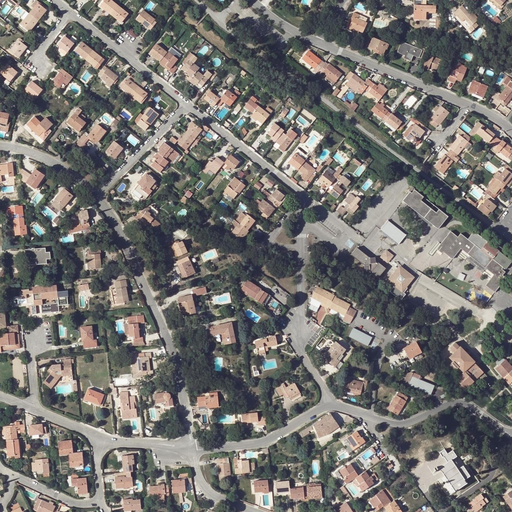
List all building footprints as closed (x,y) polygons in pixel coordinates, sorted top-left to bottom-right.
[(25,20),(21,25),(29,31),(47,10),(40,5),(41,4),(36,0),(33,0),(29,5),(34,9),(29,14),(25,20)] [(104,0),(100,6),(111,14),(118,6),(110,0),(104,0)] [(422,0),(417,0),(414,0),(413,16),(426,17),(426,13),(426,12),(436,12),(436,6),(426,6),(426,7),(422,7),(421,6),(422,0)] [(488,0),(500,10),(507,1),(505,0),(488,0)] [(118,6),(111,14),(122,23),(128,14),(118,6)] [(462,6),(454,13),(462,22),(465,20),(471,26),(468,29),(471,32),(478,26),(475,23),(479,20),(472,12),(469,14),(462,6)] [(143,11),(136,19),(144,26),(143,27),(148,31),(149,29),(150,30),(157,23),(154,21),(155,20),(143,11)] [(354,13),(346,29),(357,34),(359,30),(363,32),(367,23),(365,22),(367,19),(354,13)] [(372,37),(367,35),(365,39),(363,44),(369,47),(370,42),(372,37)] [(64,37),(58,45),(68,53),(74,44),(64,37)] [(372,37),(370,42),(384,50),(387,43),(372,37)] [(23,43),(19,40),(10,51),(18,58),(27,47),(22,43),(23,43)] [(384,50),(370,42),(369,47),(374,49),(377,50),(376,53),(382,55),(384,50)] [(398,52),(405,55),(406,54),(413,57),(413,55),(414,53),(416,53),(415,56),(419,57),(421,50),(402,42),(398,52)] [(75,51),(86,60),(93,51),(82,43),(75,51)] [(151,54),(160,61),(167,53),(156,44),(150,52),(151,53),(151,54)] [(416,45),(415,47),(421,50),(419,57),(421,58),(424,49),(422,48),(416,45)] [(93,51),(86,60),(89,62),(96,67),(104,57),(97,52),(96,53),(93,51)] [(159,63),(165,67),(166,66),(171,69),(169,71),(173,74),(178,68),(174,65),(178,60),(177,59),(180,55),(175,51),(172,54),(168,51),(167,53),(160,61),(159,63)] [(302,59),(314,69),(316,67),(319,70),(327,76),(335,82),(341,74),(329,64),(328,65),(325,63),(321,60),(321,61),(308,51),(302,59)] [(187,63),(184,67),(190,72),(188,74),(187,75),(192,78),(199,69),(199,68),(193,64),(198,59),(193,55),(190,52),(184,60),(187,63)] [(436,71),(438,67),(439,63),(441,64),(442,61),(428,55),(422,68),(428,70),(429,68),(436,71)] [(7,64),(0,72),(10,81),(17,73),(7,64)] [(466,70),(458,66),(454,65),(452,70),(453,70),(449,81),(455,83),(456,80),(461,82),(466,70)] [(105,67),(99,74),(101,76),(100,77),(111,86),(118,77),(105,67)] [(314,69),(309,76),(312,78),(319,70),(316,67),(314,69)] [(200,71),(199,69),(192,78),(190,81),(194,85),(195,84),(197,82),(202,86),(208,79),(212,81),(218,73),(215,71),(212,74),(208,71),(203,76),(199,72),(200,71)] [(63,70),(54,81),(56,83),(55,84),(62,90),(73,77),(63,70)] [(348,81),(354,74),(351,72),(345,79),(348,81)] [(365,82),(354,74),(348,81),(359,90),(358,91),(361,94),(365,89),(371,82),(368,79),(365,82)] [(335,82),(327,76),(325,78),(333,84),(335,82)] [(507,86),(497,100),(511,111),(511,108),(511,101),(510,99),(511,96),(511,81),(510,81),(511,79),(508,77),(503,83),(507,86)] [(122,88),(131,96),(138,87),(140,84),(135,79),(132,82),(128,79),(122,88)] [(359,90),(348,81),(347,83),(358,91),(359,90)] [(468,92),(475,94),(476,93),(483,96),(487,87),(473,81),(468,92)] [(32,82),(25,90),(35,99),(42,90),(32,82)] [(377,86),(371,82),(365,89),(379,100),(385,92),(377,86)] [(380,83),(377,86),(385,92),(387,90),(380,83)] [(210,91),(205,98),(208,100),(207,101),(213,106),(215,104),(219,107),(224,102),(230,106),(240,93),(236,90),(235,91),(229,86),(222,96),(218,93),(217,95),(214,92),(213,94),(210,91)] [(138,87),(131,96),(128,99),(133,103),(136,99),(140,103),(142,104),(147,98),(146,97),(147,94),(138,87)] [(253,113),(258,107),(261,103),(252,97),(245,106),(253,113)] [(383,107),(380,105),(377,103),(371,111),(382,119),(382,118),(385,121),(391,114),(383,107)] [(441,106),(438,109),(431,119),(429,122),(435,128),(438,125),(439,125),(449,113),(441,106)] [(251,115),(257,120),(262,124),(272,111),(267,108),(264,111),(258,107),(253,113),(251,115)] [(143,116),(137,124),(146,130),(158,114),(150,108),(143,116)] [(0,127),(1,128),(5,129),(7,122),(9,114),(0,112),(0,127)] [(75,112),(67,122),(79,132),(86,123),(78,117),(79,115),(75,112)] [(143,116),(140,114),(134,122),(137,124),(143,116)] [(398,119),(391,114),(385,121),(385,122),(396,130),(399,132),(405,125),(398,119)] [(27,125),(29,128),(31,126),(41,135),(44,132),(45,133),(53,125),(46,118),(41,123),(35,117),(27,125)] [(414,128),(406,138),(413,144),(415,143),(418,139),(425,131),(424,130),(426,128),(422,125),(419,122),(416,120),(413,118),(411,121),(416,125),(414,128)] [(122,124),(115,119),(113,123),(119,128),(122,124)] [(5,129),(1,128),(1,131),(7,132),(10,123),(7,122),(5,129)] [(177,141),(180,143),(183,145),(182,147),(186,150),(190,145),(195,140),(198,142),(202,137),(199,135),(202,130),(192,122),(188,127),(190,128),(182,138),(181,137),(177,141)] [(473,137),(476,133),(482,125),(478,122),(469,134),(473,137)] [(271,138),(275,141),(282,133),(284,131),(274,123),(270,128),(272,129),(268,134),(272,137),(271,138)] [(87,138),(91,141),(92,139),(96,142),(97,143),(106,131),(97,125),(87,138)] [(482,125),(476,133),(488,143),(489,142),(492,145),(498,139),(494,136),(494,135),(482,125)] [(31,126),(29,128),(40,138),(45,133),(44,132),(41,135),(31,126)] [(403,136),(406,138),(414,128),(411,126),(403,136)] [(282,133),(275,141),(281,146),(279,148),(284,152),(297,134),(291,129),(286,135),(282,133)] [(87,139),(83,135),(76,144),(81,148),(84,144),(83,144),(87,139)] [(450,149),(448,152),(455,158),(463,147),(467,142),(460,135),(450,148),(450,149)] [(177,141),(172,137),(169,141),(174,145),(177,141)] [(501,142),(498,139),(492,145),(496,148),(495,149),(507,158),(509,155),(511,153),(511,152),(511,149),(502,141),(501,142)] [(123,148),(114,141),(106,151),(106,153),(114,159),(123,148)] [(165,143),(157,153),(168,162),(173,166),(181,156),(165,143)] [(455,158),(448,152),(445,156),(444,155),(434,167),(443,174),(453,160),(456,163),(458,160),(455,158)] [(168,162),(157,153),(154,158),(156,160),(151,166),(160,172),(168,162)] [(298,169),(304,162),(305,161),(295,153),(288,162),(298,170),(298,169)] [(231,154),(225,161),(224,163),(227,165),(226,167),(226,169),(228,170),(229,170),(231,168),(233,170),(239,163),(234,158),(235,157),(231,154)] [(215,174),(221,166),(224,163),(225,161),(221,159),(220,160),(217,158),(213,163),(210,161),(205,167),(209,171),(210,170),(215,174)] [(0,174),(1,174),(8,173),(8,177),(13,176),(12,162),(7,163),(7,164),(0,164),(0,174)] [(315,170),(304,162),(298,169),(305,175),(303,177),(306,180),(308,177),(309,178),(315,170)] [(483,205),(479,210),(487,216),(495,205),(497,202),(494,199),(496,196),(494,194),(499,188),(501,189),(503,188),(505,184),(511,178),(511,176),(511,169),(506,164),(503,167),(505,169),(501,175),(499,173),(495,177),(497,179),(486,193),(487,194),(485,196),(489,198),(487,200),(487,199),(483,205)] [(21,178),(27,181),(29,183),(28,184),(37,191),(40,186),(38,185),(45,175),(35,169),(31,175),(20,168),(21,178)] [(318,179),(323,183),(326,185),(329,187),(330,185),(336,177),(338,175),(335,173),(333,175),(326,170),(318,179)] [(336,177),(330,185),(333,187),(329,192),(337,198),(340,194),(338,193),(341,189),(339,187),(342,183),(347,187),(351,182),(348,180),(343,176),(342,177),(340,180),(336,177)] [(235,177),(226,189),(228,191),(230,188),(233,190),(231,192),(233,193),(234,191),(237,194),(238,195),(245,186),(235,177)] [(485,192),(486,193),(497,179),(495,177),(489,185),(490,186),(485,192)] [(135,190),(132,193),(139,199),(142,196),(146,199),(152,191),(153,192),(157,187),(150,180),(145,186),(140,182),(135,190)] [(262,186),(257,182),(254,186),(259,190),(262,186)] [(392,182),(357,226),(364,231),(399,187),(392,182)] [(75,195),(65,187),(51,204),(61,212),(73,196),(75,195)] [(410,192),(403,200),(438,228),(448,216),(414,190),(415,189),(413,187),(409,191),(410,192)] [(228,191),(226,189),(222,193),(225,196),(227,194),(234,199),(237,194),(234,191),(233,193),(231,192),(233,190),(230,188),(228,191)] [(505,190),(503,188),(501,189),(499,188),(494,194),(496,196),(500,191),(502,193),(505,190)] [(261,202),(257,207),(263,212),(268,216),(275,208),(275,209),(278,206),(279,207),(287,197),(284,195),(276,189),(274,192),(273,192),(271,195),(268,198),(266,201),(263,199),(261,202)] [(263,189),(260,193),(268,198),(271,195),(263,189)] [(184,196),(188,200),(192,195),(188,191),(184,196)] [(347,203),(345,207),(349,210),(350,208),(355,211),(359,206),(356,204),(360,199),(357,196),(356,197),(351,193),(345,201),(347,203)] [(487,216),(488,217),(496,206),(495,205),(487,216)] [(136,218),(139,221),(144,224),(154,233),(161,225),(153,219),(159,212),(151,206),(149,208),(148,207),(136,218)] [(346,210),(344,208),(341,206),(337,211),(342,215),(346,210)] [(87,210),(77,213),(79,221),(67,224),(69,234),(82,230),(83,234),(93,232),(92,226),(89,227),(87,219),(88,218),(87,210)] [(242,213),(236,221),(247,230),(255,221),(247,215),(246,216),(242,213)] [(23,214),(12,215),(14,229),(15,235),(27,234),(26,225),(24,225),(23,214)] [(247,230),(236,221),(235,220),(232,224),(236,227),(231,233),(241,240),(249,231),(247,230)] [(387,221),(381,229),(399,243),(405,235),(387,221)] [(450,231),(441,244),(443,245),(441,247),(444,250),(443,252),(452,259),(461,248),(494,274),(485,285),(494,292),(503,281),(501,280),(504,277),(502,275),(505,271),(502,269),(503,267),(505,269),(511,261),(474,231),(468,239),(461,233),(458,237),(450,231)] [(183,241),(173,245),(178,257),(188,253),(183,241)] [(87,251),(88,261),(90,261),(91,269),(101,268),(100,254),(101,254),(101,249),(107,249),(106,243),(99,244),(99,249),(87,251)] [(356,245),(350,253),(362,263),(363,269),(369,269),(370,269),(368,271),(376,277),(385,266),(377,260),(376,262),(375,261),(374,256),(369,256),(356,245)] [(393,254),(385,247),(378,255),(386,262),(393,254)] [(45,249),(26,250),(26,255),(27,255),(28,263),(37,262),(37,263),(46,262),(46,259),(50,258),(49,253),(45,253),(45,249)] [(189,256),(177,262),(184,279),(195,274),(191,264),(193,264),(189,256)] [(388,281),(395,286),(390,292),(401,301),(406,294),(404,293),(407,289),(407,288),(406,287),(414,278),(399,266),(388,281)] [(126,287),(127,287),(126,280),(114,282),(116,288),(111,289),(114,305),(129,302),(127,294),(126,287)] [(247,280),(242,289),(248,293),(247,294),(255,299),(261,304),(268,294),(261,290),(261,289),(247,280)] [(334,297),(335,295),(317,286),(312,298),(311,304),(319,309),(320,306),(321,304),(328,308),(332,310),(342,315),(345,316),(343,320),(350,324),(357,311),(349,307),(350,305),(336,297),(334,297)] [(200,288),(192,290),(193,296),(202,295),(200,288)] [(46,289),(41,290),(42,301),(49,300),(50,307),(49,307),(49,311),(57,310),(56,306),(59,306),(58,292),(47,294),(46,289)] [(271,296),(268,294),(261,304),(264,306),(271,296)] [(178,298),(179,303),(181,303),(183,314),(181,314),(181,316),(195,313),(192,295),(178,298)] [(342,315),(332,310),(330,314),(340,319),(342,315)] [(136,320),(127,320),(128,325),(129,335),(129,337),(133,336),(134,342),(143,341),(142,337),(139,338),(138,324),(144,323),(143,315),(136,316),(136,320)] [(217,327),(210,329),(211,336),(221,334),(223,345),(235,343),(231,323),(217,326),(217,327)] [(19,332),(18,325),(9,326),(10,333),(14,333),(19,332)] [(91,327),(81,328),(82,336),(82,341),(83,341),(86,341),(93,340),(91,327)] [(372,338),(353,328),(349,337),(368,346),(372,338)] [(2,348),(8,347),(8,345),(16,345),(14,333),(10,333),(1,334),(1,339),(0,339),(0,352),(2,352),(2,349),(2,348)] [(17,335),(15,335),(16,345),(8,345),(8,347),(2,348),(2,349),(19,348),(17,335)] [(257,348),(258,351),(264,350),(264,347),(267,346),(268,347),(277,345),(275,336),(266,338),(266,339),(255,342),(256,348),(257,348)] [(97,340),(93,340),(86,341),(83,341),(84,348),(97,347),(97,340)] [(329,360),(328,362),(339,370),(344,364),(336,358),(340,353),(342,355),(346,350),(335,341),(328,351),(324,356),(327,358),(329,360)] [(404,350),(398,353),(401,359),(408,356),(409,358),(421,352),(416,341),(403,348),(404,350)] [(454,342),(449,347),(455,352),(452,355),(450,357),(464,372),(456,379),(465,389),(473,381),(483,372),(480,369),(474,362),(460,347),(459,348),(454,342)] [(144,357),(137,358),(135,358),(137,372),(145,371),(146,375),(153,374),(152,371),(150,371),(149,359),(148,357),(151,356),(150,352),(144,353),(144,357)] [(511,367),(502,357),(496,363),(498,365),(495,368),(511,387),(511,367)] [(43,382),(50,388),(59,376),(55,373),(56,372),(61,371),(61,375),(72,374),(71,364),(73,363),(73,359),(70,360),(70,359),(63,359),(64,363),(51,365),(47,371),(50,374),(43,382)] [(409,372),(404,388),(407,390),(408,386),(433,394),(436,383),(421,378),(422,373),(412,370),(409,372)] [(59,376),(50,388),(51,389),(61,377),(72,375),(72,374),(61,375),(60,375),(59,376)] [(348,383),(346,389),(346,392),(360,395),(361,390),(365,390),(367,380),(365,379),(364,382),(351,379),(349,379),(349,376),(346,375),(344,382),(348,383)] [(279,386),(283,394),(286,392),(288,397),(290,400),(300,394),(294,383),(284,389),(283,386),(284,386),(283,383),(279,386)] [(84,399),(88,400),(88,399),(100,404),(103,395),(88,389),(84,399)] [(120,395),(120,402),(122,402),(123,410),(121,410),(122,415),(128,415),(129,415),(136,415),(136,409),(134,409),(133,402),(135,402),(134,397),(128,397),(127,394),(125,394),(125,392),(122,392),(122,394),(120,395)] [(164,392),(155,394),(156,403),(165,402),(166,407),(173,405),(172,396),(171,396),(171,395),(170,394),(169,393),(168,392),(167,392),(165,393),(164,394),(164,392)] [(206,399),(205,396),(198,397),(198,407),(206,406),(206,405),(209,405),(209,408),(218,407),(217,393),(209,394),(209,396),(210,399),(206,399)] [(88,399),(88,400),(87,401),(102,407),(106,396),(103,395),(100,404),(88,399)] [(405,402),(395,396),(387,408),(397,415),(405,402)] [(258,413),(241,415),(242,427),(248,427),(248,423),(258,422),(258,426),(266,425),(265,417),(258,417),(258,413)] [(339,426),(330,414),(313,425),(317,435),(318,438),(327,434),(339,426)] [(14,425),(10,426),(10,428),(7,428),(5,428),(5,435),(6,440),(17,439),(17,434),(20,434),(19,422),(14,423),(14,425)] [(29,435),(33,434),(41,434),(46,433),(45,427),(42,427),(41,425),(30,426),(31,428),(28,429),(29,435)] [(317,435),(313,425),(300,433),(302,438),(310,433),(309,431),(313,430),(313,432),(315,436),(317,435)] [(356,432),(347,438),(351,444),(350,446),(353,450),(365,442),(361,437),(361,438),(356,432)] [(18,439),(17,439),(6,440),(7,454),(14,453),(14,455),(19,454),(18,439)] [(59,454),(69,453),(72,453),(71,440),(58,442),(59,454)] [(434,469),(435,471),(438,470),(439,469),(455,492),(473,480),(463,466),(458,469),(452,460),(457,457),(453,450),(448,454),(445,449),(439,453),(443,458),(444,457),(447,462),(438,469),(437,468),(437,469),(436,470),(435,469),(434,469)] [(72,453),(69,453),(70,467),(80,466),(80,465),(83,464),(82,452),(72,453)] [(123,473),(125,472),(130,472),(132,472),(132,464),(133,464),(133,455),(121,456),(123,473)] [(225,476),(230,475),(228,458),(217,460),(220,480),(226,480),(225,476)] [(239,462),(239,460),(237,460),(237,458),(233,459),(235,474),(246,472),(250,472),(254,472),(253,463),(250,463),(249,461),(241,461),(239,462)] [(32,472),(36,471),(35,469),(43,469),(43,471),(43,473),(48,473),(49,473),(47,459),(35,460),(35,462),(31,463),(32,472)] [(346,484),(355,478),(358,476),(349,464),(339,471),(345,479),(344,480),(346,484)] [(358,476),(355,478),(360,485),(358,486),(362,491),(373,483),(371,481),(373,479),(371,477),(369,478),(365,471),(358,476)] [(130,472),(125,472),(126,477),(124,478),(124,477),(115,477),(116,489),(124,488),(127,488),(132,487),(131,477),(130,477),(130,472)] [(77,487),(78,492),(87,491),(86,478),(68,479),(69,487),(76,486),(76,488),(77,487)] [(141,479),(133,480),(135,491),(142,490),(141,479)] [(184,479),(172,480),(173,493),(185,492),(184,479)] [(267,480),(253,482),(254,492),(263,492),(263,493),(268,493),(267,480)] [(290,492),(290,489),(289,481),(275,483),(276,489),(280,488),(281,493),(290,492)] [(307,484),(307,487),(308,498),(314,497),(314,496),(321,496),(320,485),(315,485),(315,484),(307,484)] [(159,486),(148,487),(150,496),(158,495),(159,501),(165,501),(164,494),(168,494),(167,486),(164,486),(163,485),(159,485),(159,486)] [(302,488),(290,489),(290,492),(291,499),(300,498),(304,498),(308,498),(307,487),(303,487),(302,488)] [(376,497),(371,500),(376,507),(374,509),(376,511),(383,506),(390,502),(382,491),(376,495),(376,497)] [(503,497),(509,505),(510,504),(511,506),(511,491),(503,497)] [(469,511),(471,511),(474,510),(480,505),(482,507),(485,504),(482,500),(484,499),(481,495),(475,498),(476,499),(466,507),(469,511)] [(52,511),(53,510),(55,506),(38,498),(33,509),(37,511),(36,511),(52,511)] [(132,499),(123,500),(124,511),(140,510),(139,500),(132,500),(132,499)] [(391,503),(390,502),(383,506),(387,511),(401,511),(394,501),(391,503)] [(352,511),(351,510),(346,503),(334,511),(352,511)]
